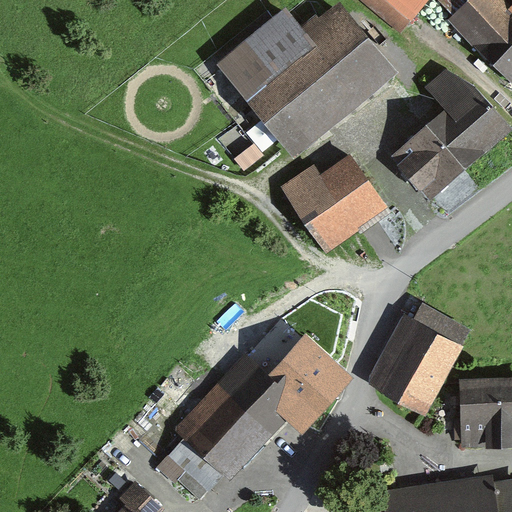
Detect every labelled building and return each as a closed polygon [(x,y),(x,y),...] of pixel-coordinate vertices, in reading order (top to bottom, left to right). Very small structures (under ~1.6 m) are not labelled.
[(367,0),(402,27),(423,0),(367,0)] [(511,79),(511,11),(509,14),(494,0),(439,0),(471,31),(466,36),(511,80),(511,79)] [(390,66),(333,2),(296,35),(276,12),(211,70),(289,157),(390,66)] [(431,196),(510,127),(473,85),(450,72),(421,100),(438,117),(396,155),(431,196)] [(381,213),(346,160),(314,181),(306,170),(278,188),(321,253),(381,213)] [(454,345),(401,316),(364,384),(417,413),(454,345)] [(174,434),(225,480),(281,420),(291,429),(342,373),(302,336),(264,379),(243,359),(174,434)] [(511,440),(511,385),(453,392),(458,446),(511,440)] [(117,511),(155,511),(162,505),(136,480),(115,501),(122,507),(117,511)] [(511,511),(511,485),(486,489),(485,480),(377,496),(379,511),(511,511)]
